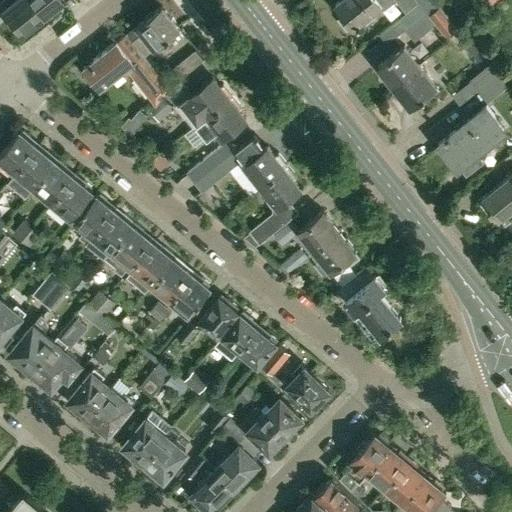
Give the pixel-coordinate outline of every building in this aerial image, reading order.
[(29,0),(0,0),(0,6),(11,20),(8,23),(15,32),(18,29),(20,31),(41,15),(29,0)] [(29,0),(41,15),(59,0),(29,0)] [(387,0),(395,0),(405,12),(406,12),(419,2),(417,0),(339,0),(335,4),(342,13),(338,16),(349,30),(352,27),(353,27),(362,20),(364,23),(375,15),(373,12),(383,3),(387,0)] [(435,0),(417,0),(419,2),(437,24),(436,25),(445,37),(457,28),(440,6),(435,0)] [(418,39),(436,25),(437,24),(419,2),(406,12),(405,12),(398,17),(407,29),(409,27),(418,39)] [(137,26),(128,33),(144,52),(145,55),(149,52),(155,47),(157,46),(159,49),(169,42),(166,38),(180,27),(161,4),(135,24),(137,26)] [(387,44),(406,29),(398,19),(379,34),(387,44)] [(456,33),(462,40),(471,33),(465,25),(456,33)] [(126,32),(83,67),(99,88),(120,71),(131,72),(156,104),(166,92),(169,88),(142,54),(144,52),(128,33),(127,33),(126,32)] [(203,41),(197,47),(201,53),(204,56),(207,54),(211,51),(203,41)] [(377,64),(394,85),(420,64),(403,44),(377,64)] [(187,56),(195,66),(204,59),(195,49),(187,56)] [(469,79),(478,90),(479,90),(504,71),(494,59),(469,79)] [(394,85),(411,106),(424,96),(426,100),(439,90),(436,86),(437,86),(420,64),(394,85)] [(487,101),(511,81),(504,71),(479,90),(487,101)] [(182,98),(179,101),(196,123),(233,94),(224,83),(221,85),(213,76),(189,94),(188,93),(182,98)] [(156,104),(150,110),(151,111),(157,118),(158,119),(176,104),(175,103),(166,92),(156,104)] [(233,94),(196,123),(207,136),(217,129),(223,136),(224,135),(246,117),(238,107),(242,105),(233,94)] [(486,104),(439,142),(456,164),(458,162),(465,172),(482,159),(477,154),(488,146),(484,142),(504,126),(486,104)] [(129,115),(121,125),(130,133),(146,114),(140,108),(132,118),(129,115)] [(12,138),(0,152),(0,156),(17,171),(38,145),(30,138),(30,135),(23,130),(21,131),(19,130),(18,131),(15,130),(11,135),(12,138)] [(227,139),(186,170),(195,181),(235,149),(233,147),(227,139)] [(38,145),(17,171),(35,186),(56,160),(38,145)] [(245,162),(244,163),(261,184),(287,164),(279,153),(276,155),(267,145),(245,162)] [(235,149),(195,181),(202,191),(243,159),(235,149)] [(159,152),(151,160),(161,168),(170,160),(159,152)] [(56,160),(35,186),(53,201),(74,175),(65,167),(67,165),(59,158),(57,161),(56,160)] [(251,231),(245,236),(256,245),(260,242),(298,211),(287,197),(301,187),(292,176),(295,173),(287,164),(261,184),(271,196),(267,199),(274,207),(273,211),(250,230),(251,231)] [(511,173),(482,197),(498,218),(500,216),(505,222),(511,216),(511,207),(511,173)] [(74,175),(53,201),(71,216),(93,190),(90,188),(92,186),(84,179),(82,181),(74,175)] [(96,192),(74,218),(79,223),(77,226),(83,231),(79,236),(80,237),(87,243),(88,242),(94,235),(115,208),(106,200),(108,198),(100,191),(98,193),(96,192)] [(88,242),(87,243),(92,248),(105,258),(106,256),(112,250),(134,223),(131,220),(132,218),(125,212),(123,214),(115,208),(94,235),(88,242)] [(299,228),(298,229),(299,230),(314,249),(339,230),(323,209),(299,228)] [(24,218),(13,231),(22,238),(33,225),(24,218)] [(291,219),(274,233),(282,243),(299,230),(298,229),(299,228),(291,219)] [(112,250),(106,256),(116,265),(113,267),(121,274),(129,265),(132,267),(132,266),(154,239),(142,230),(144,228),(136,221),(134,223),(112,250)] [(33,225),(22,238),(30,245),(41,232),(33,225)] [(1,226),(0,227),(0,247),(5,241),(5,242),(10,236),(9,235),(11,234),(1,226)] [(339,230),(314,249),(330,270),(344,258),(348,263),(359,255),(355,250),(339,230)] [(10,236),(5,242),(12,247),(17,241),(10,236)] [(132,267),(127,272),(136,278),(140,273),(152,283),(174,256),(172,254),(173,252),(165,245),(163,247),(154,239),(132,266),(132,267)] [(301,247),(291,255),(294,259),(297,257),(300,261),(308,255),(301,247)] [(50,248),(43,257),(60,270),(72,256),(64,249),(59,255),(50,248)] [(174,256),(152,283),(171,298),(192,271),(183,263),(184,261),(176,255),(175,257),(174,256)] [(291,255),(279,265),(287,272),(300,261),(297,257),(294,259),(291,255)] [(364,264),(337,285),(346,297),(345,298),(355,310),(360,306),(381,333),(402,317),(381,290),(385,286),(376,274),(374,276),(364,264)] [(52,270),(33,293),(35,295),(42,300),(61,277),(52,270)] [(192,271),(171,298),(189,313),(211,286),(207,283),(209,281),(201,274),(199,276),(192,271)] [(78,273),(70,284),(78,291),(87,280),(78,273)] [(61,277),(42,300),(51,308),(70,285),(61,277)] [(100,288),(89,300),(98,307),(107,297),(109,295),(102,289),(100,288)] [(219,293),(199,318),(217,333),(238,309),(236,307),(238,305),(228,297),(226,299),(219,293)] [(107,297),(98,307),(104,312),(104,313),(105,314),(116,301),(109,295),(107,297)] [(1,298),(0,299),(0,337),(5,331),(7,333),(22,315),(26,309),(16,301),(12,307),(1,298)] [(158,299),(149,310),(156,316),(165,305),(158,299)] [(165,305),(156,316),(161,321),(170,310),(165,305)] [(241,311),(222,334),(240,349),(258,325),(251,319),(252,317),(243,309),(241,311)] [(18,342),(11,350),(19,357),(19,361),(26,367),(30,366),(31,367),(52,340),(43,332),(47,326),(43,316),(40,314),(40,313),(32,323),(17,342),(18,342)] [(52,340),(31,367),(40,374),(40,378),(46,384),(50,383),(52,384),(63,370),(68,374),(79,361),(67,351),(81,333),(77,330),(84,322),(83,321),(76,315),(75,314),(74,315),(63,327),(52,340)] [(258,325),(240,349),(257,363),(276,340),(275,339),(277,337),(268,329),(266,331),(258,325)] [(279,343),(261,365),(272,375),(290,353),(279,343)] [(157,363),(139,386),(151,396),(171,371),(173,369),(168,365),(161,359),(160,359),(143,346),(139,351),(157,363)] [(93,354),(92,355),(101,363),(109,354),(100,347),(93,354)] [(296,373),(287,383),(311,407),(315,403),(316,405),(325,396),(323,394),(329,388),(301,361),(293,370),(296,373)] [(75,390),(68,398),(78,406),(78,409),(85,414),(87,414),(89,415),(113,387),(101,377),(104,373),(95,365),(92,369),(91,369),(74,389),(75,390)] [(195,366),(185,379),(190,383),(189,384),(199,392),(202,389),(208,381),(210,379),(195,366)] [(173,370),(163,382),(180,395),(189,384),(190,383),(185,379),(173,370)] [(113,387),(89,415),(90,416),(90,418),(97,424),(99,423),(108,430),(114,422),(115,423),(132,403),(135,399),(126,392),(130,387),(120,378),(113,387)] [(211,383),(204,392),(215,401),(222,392),(211,383)] [(247,383),(241,390),(250,398),(256,391),(247,383)] [(241,390),(235,396),(244,404),(250,398),(241,390)] [(280,395),(264,411),(286,432),(293,425),(295,427),(303,418),(301,416),(302,416),(280,395)] [(130,435),(124,443),(132,450),(132,453),(139,459),(142,458),(145,461),(167,434),(172,427),(174,425),(155,410),(151,407),(151,408),(145,416),(129,434),(130,435)] [(219,408),(207,423),(216,430),(221,425),(229,416),(223,410),(220,408),(219,408)] [(264,411),(247,428),(269,449),(270,448),(272,451),(281,442),(278,440),(286,432),(264,411)] [(239,443),(216,467),(235,485),(250,469),(252,470),(258,464),(257,462),(258,461),(247,450),(255,442),(246,432),(230,417),(229,416),(221,425),(239,443)] [(167,434),(145,461),(153,468),(153,471),(160,476),(163,476),(164,476),(176,462),(180,462),(184,457),(183,453),(186,450),(174,440),(179,433),(172,427),(167,434)] [(346,469),(340,477),(345,482),(352,489),(358,481),(360,479),(367,471),(366,471),(390,443),(387,441),(388,439),(380,432),(379,434),(376,432),(365,442),(363,440),(355,448),(357,450),(350,457),(353,460),(346,469)] [(390,443),(366,471),(367,471),(384,485),(408,458),(409,456),(400,448),(398,450),(390,443)] [(198,452),(184,470),(194,478),(201,468),(207,475),(191,492),(200,500),(195,505),(202,511),(206,511),(210,509),(210,510),(212,508),(215,509),(220,503),(220,500),(235,485),(216,467),(215,467),(208,460),(198,452)] [(408,458),(384,485),(402,500),(425,472),(418,467),(420,465),(409,456),(408,458)] [(425,472),(402,500),(416,511),(422,511),(438,497),(446,490),(443,487),(445,485),(436,478),(434,480),(425,472)] [(323,482),(315,489),(317,491),(315,493),(335,511),(347,511),(358,501),(352,495),(349,492),(342,485),(332,476),(325,483),(323,482)] [(358,481),(352,489),(358,494),(365,487),(358,481)] [(46,511),(24,493),(7,511),(46,511)] [(295,511),(329,511),(313,496),(305,503),(304,503),(303,503),(302,503),(301,503),(297,508),(296,508),(296,509),(296,510),(296,511),(295,511)] [(453,511),(438,497),(422,511),(453,511)]
